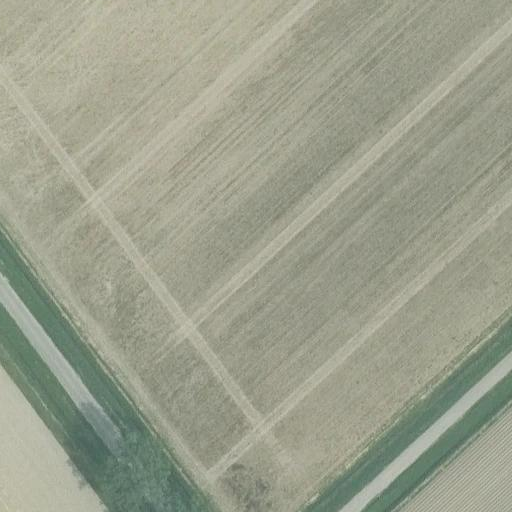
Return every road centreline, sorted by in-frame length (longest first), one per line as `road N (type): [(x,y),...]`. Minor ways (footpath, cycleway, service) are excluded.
road 1 (unclassified): [(159,511),(0,300)]
road 2 (unclassified): [(349,511),(511,365)]
